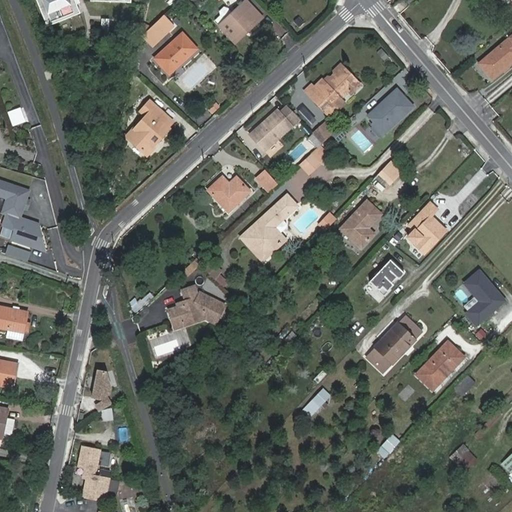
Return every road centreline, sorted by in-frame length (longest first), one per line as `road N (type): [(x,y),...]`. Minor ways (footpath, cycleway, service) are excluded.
road 1 (residential): [(363,0),(108,233),(47,511)]
road 2 (tertiary): [(369,0),(511,167)]
